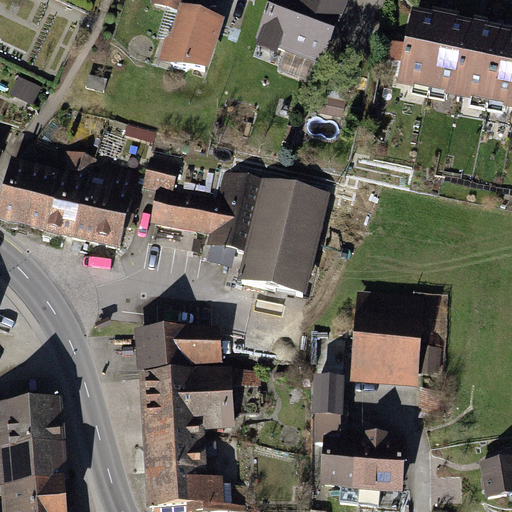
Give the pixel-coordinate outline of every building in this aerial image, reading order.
[(188,13),(172,58),(214,73),(232,22),(194,8),(197,0),(160,0),(159,3),(188,13)] [(278,0),(262,42),(321,64),(345,0),(278,0)] [(409,17),(395,86),(423,91),(436,22),(409,17)] [(436,22),(423,91),(454,97),(467,27),(436,22)] [(454,97),(487,103),(500,34),(467,27),(454,97)] [(511,35),(500,34),(487,103),(511,107),(511,35)] [(0,155),(9,130),(0,127),(0,155)] [(68,186),(59,184),(46,232),(76,240),(91,180),(95,162),(76,157),(68,186)] [(242,288),(304,300),(326,197),(230,175),(223,203),(173,194),(179,168),(153,161),(146,187),(164,192),(157,226),(216,237),(210,261),(231,265),(234,252),(249,255),(242,288)] [(109,185),(91,180),(76,240),(120,250),(138,176),(112,170),(109,185)] [(46,232),(59,184),(13,171),(0,219),(46,232)] [(357,371),(415,376),(420,322),(361,317),(357,371)] [(142,332),(145,374),(191,371),(190,365),(218,363),(216,332),(187,329),(142,332)] [(149,431),(201,429),(231,427),(231,418),(254,417),(252,375),(226,373),(146,378),(149,431)] [(342,383),(318,382),(318,445),(329,445),(326,485),(360,488),(362,446),(347,446),(347,403),(342,403),(342,383)] [(0,450),(5,450),(61,446),(58,404),(2,408),(2,414),(0,414),(0,450)] [(203,475),(201,429),(149,431),(154,511),(193,508),(193,511),(245,511),(245,503),(252,502),(251,486),(216,487),(215,475),(203,475)] [(382,489),(402,490),(404,447),(385,446),(385,439),(370,439),(370,446),(362,446),(360,488),(382,489)] [(5,450),(8,490),(64,486),(61,446),(5,450)] [(511,460),(484,465),(490,501),(511,497),(511,460)] [(66,511),(64,486),(8,490),(10,511),(66,511)]
